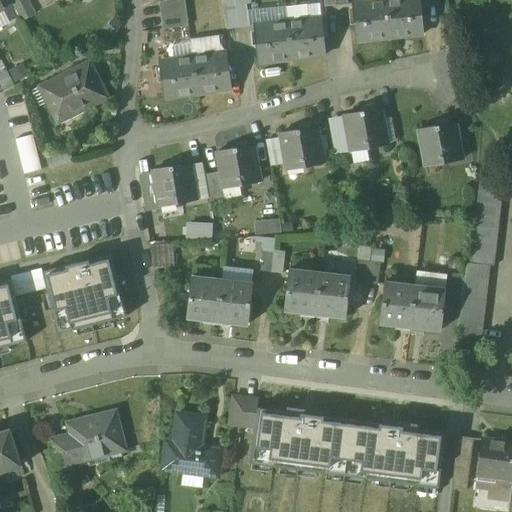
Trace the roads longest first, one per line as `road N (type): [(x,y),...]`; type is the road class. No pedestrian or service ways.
road 1 (residential): [(159,346),(511,395)]
road 2 (residential): [(122,148),(357,79),(442,69)]
road 3 (residential): [(159,346),(122,148)]
road 4 (residential): [(0,389),(159,346)]
road 5 (residential): [(122,148),(134,0)]
